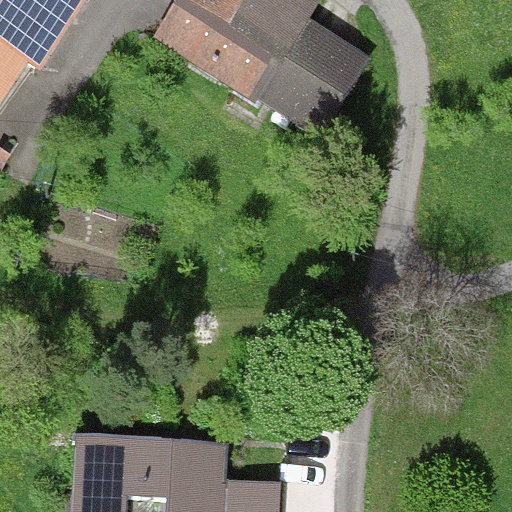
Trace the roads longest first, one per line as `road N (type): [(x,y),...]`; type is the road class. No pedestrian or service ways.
road 1 (track): [(380,312),(148,330),(0,306)]
road 2 (track): [(380,312),(357,511)]
